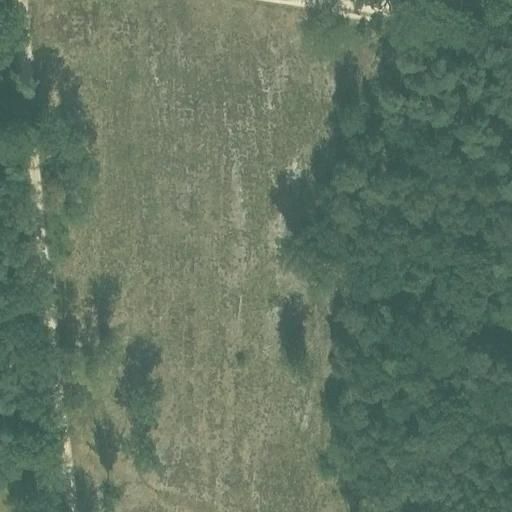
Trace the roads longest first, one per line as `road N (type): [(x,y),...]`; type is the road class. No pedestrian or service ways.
road 1 (track): [(64,511),(19,0)]
road 2 (track): [(341,0),(511,32)]
